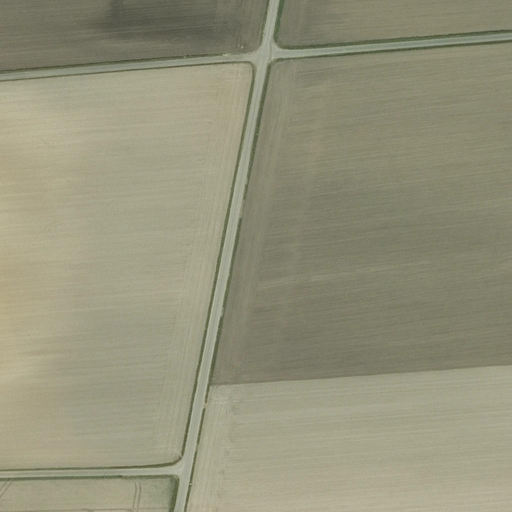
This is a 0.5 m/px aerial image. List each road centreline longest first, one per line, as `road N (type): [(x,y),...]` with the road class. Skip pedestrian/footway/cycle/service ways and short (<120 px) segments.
road 1 (unclassified): [(263,56),(177,511)]
road 2 (unclassified): [(263,56),(0,76)]
road 3 (unclassified): [(511,37),(263,56)]
